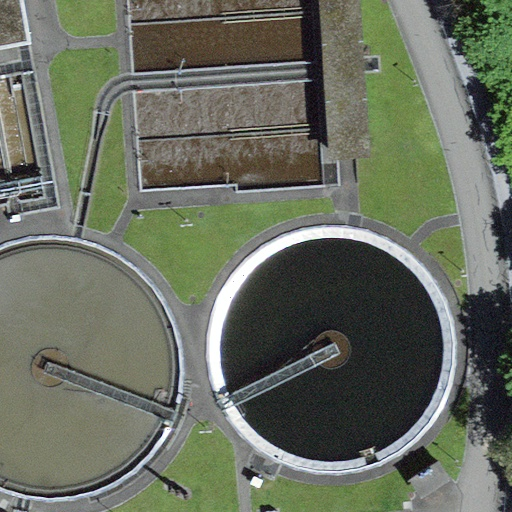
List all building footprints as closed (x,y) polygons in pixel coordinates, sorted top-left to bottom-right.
[(24,0),(0,0),(0,45),(32,40),(24,0)] [(129,0),(142,191),(237,185),(238,191),(341,185),(339,162),(323,163),(312,0),(129,0)] [(361,0),(320,0),(331,156),(371,154),(361,0)] [(11,218),(61,209),(34,69),(0,75),(0,205),(8,204),(11,218)] [(379,248),(337,237),(294,244),(256,267),(230,302),(220,344),(227,388),(249,425),(285,451),(327,461),(371,454),(408,432),(434,396),(444,354),(437,311),(415,274),(379,248)] [(107,258),(70,247),(31,248),(0,258),(0,482),(35,493),(74,492),(111,480),(142,456),(164,424),(176,387),(175,348),(162,312),(139,281),(107,258)]
